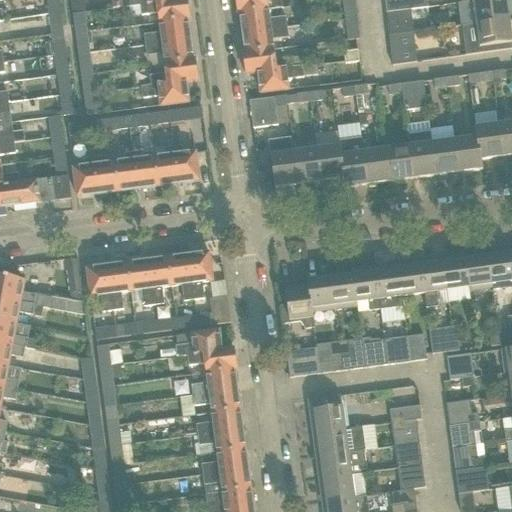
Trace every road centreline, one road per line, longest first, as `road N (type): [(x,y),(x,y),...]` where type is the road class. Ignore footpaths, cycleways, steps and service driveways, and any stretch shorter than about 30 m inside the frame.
road 1 (residential): [(281,511),(242,221)]
road 2 (residential): [(242,221),(333,229),(511,208)]
road 3 (residential): [(242,221),(0,245)]
road 4 (residential): [(213,0),(242,221)]
